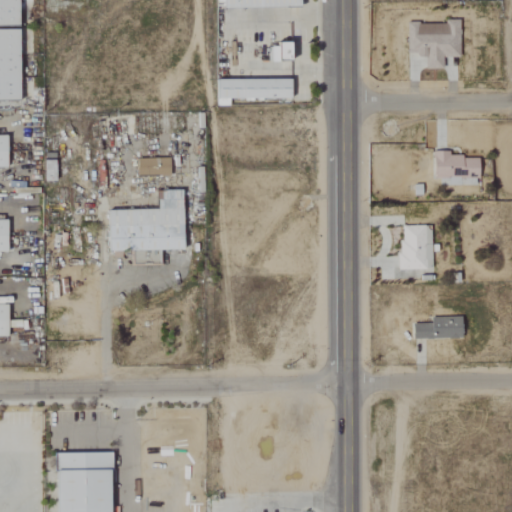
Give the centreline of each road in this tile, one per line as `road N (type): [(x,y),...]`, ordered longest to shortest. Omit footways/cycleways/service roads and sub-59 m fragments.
road 1 (tertiary): [(344,511),(338,0)]
road 2 (residential): [(0,388),(343,382)]
road 3 (residential): [(338,105),(511,103)]
road 4 (residential): [(343,382),(511,380)]
